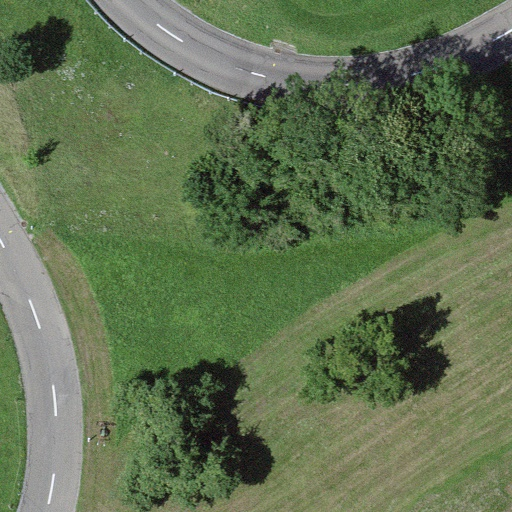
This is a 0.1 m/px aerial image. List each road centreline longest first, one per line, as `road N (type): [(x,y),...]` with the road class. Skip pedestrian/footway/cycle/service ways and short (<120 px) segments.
road 1 (tertiary): [(131,0),(218,60),(278,81),(409,78),(467,60),(511,34)]
road 2 (tertiary): [(45,511),(58,471),(45,329),(0,241)]
